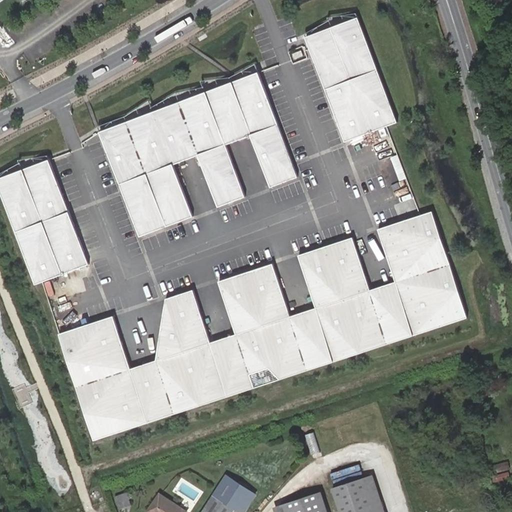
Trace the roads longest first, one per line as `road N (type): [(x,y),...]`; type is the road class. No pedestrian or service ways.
road 1 (unclassified): [(0,121),(215,0)]
road 2 (secondary): [(511,218),(446,0)]
